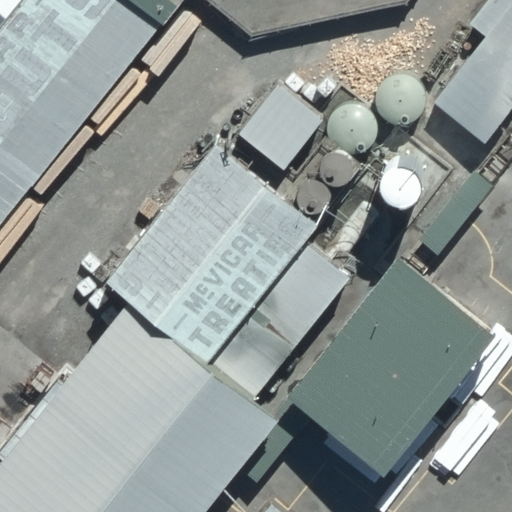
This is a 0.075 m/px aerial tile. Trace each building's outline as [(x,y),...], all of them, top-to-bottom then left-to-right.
[(0,0),(0,230),(182,0),(0,0)] [(244,131),(290,166),(328,115),(282,81),(244,131)] [(511,348),(511,347),(401,261),(293,400),(405,486),(511,348)] [(142,295),(0,476),(0,511),(228,511),(301,419),(142,295)] [(291,511),(279,501),(269,511),(291,511)]
